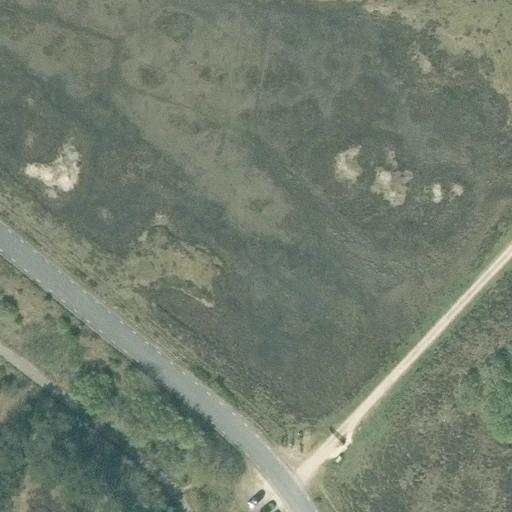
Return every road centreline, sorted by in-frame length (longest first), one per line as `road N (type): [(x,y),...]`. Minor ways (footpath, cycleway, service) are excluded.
road 1 (unclassified): [(303,511),(242,437),(0,240)]
road 2 (track): [(511,247),(292,491)]
